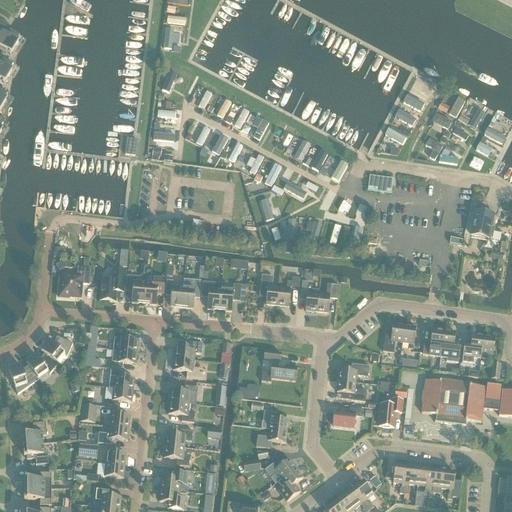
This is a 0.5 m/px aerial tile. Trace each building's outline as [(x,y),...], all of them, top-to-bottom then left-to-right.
[(496,15),(508,20),(511,10),(511,6),(501,3),(496,15)] [(164,22),(183,25),(185,16),(173,14),(175,5),(167,4),(164,22)] [(16,41),(19,36),(0,24),(0,32),(2,33),(0,36),(0,47),(10,53),(9,55),(10,55),(18,43),(16,41)] [(167,50),(179,50),(179,32),(168,31),(167,50)] [(0,79),(4,82),(3,84),(11,72),(9,70),(13,65),(0,56),(0,79)] [(172,73),(169,81),(164,79),(160,91),(169,94),(176,74),(172,73)] [(419,86),(416,90),(426,95),(431,86),(419,79),(416,84),(419,86)] [(196,105),(203,109),(212,93),(205,89),(196,105)] [(402,100),(418,109),(422,102),(406,93),(402,100)] [(455,118),(465,100),(457,96),(447,113),(455,118)] [(215,114),(222,118),(231,102),(224,98),(215,114)] [(445,112),(448,105),(439,101),(436,108),(445,112)] [(242,107),(233,125),(240,129),(249,111),(242,107)] [(156,110),(156,120),(175,119),(175,109),(156,110)] [(411,126),(417,114),(413,111),(410,116),(398,109),(394,117),(411,126)] [(465,124),(469,118),(461,113),(457,119),(465,124)] [(474,127),(482,117),(478,114),(470,124),(474,127)] [(432,123),(449,131),(452,124),(435,116),(432,123)] [(260,134),(266,122),(259,119),(253,131),(260,134)] [(175,142),(173,125),(165,126),(167,143),(175,142)] [(201,126),(196,144),(203,146),(208,128),(201,126)] [(482,134),(501,146),(505,138),(487,126),(482,134)] [(466,140),(468,134),(454,128),(451,134),(466,140)] [(386,137),(402,144),(405,137),(390,130),(386,137)] [(214,144),(220,150),(229,140),(223,135),(214,144)] [(427,158),(434,161),(442,145),(427,137),(424,145),(431,149),(427,158)] [(293,156),(302,160),(310,143),(301,139),(293,156)] [(135,157),(137,141),(127,140),(125,156),(135,157)] [(474,148),(486,156),(491,148),(479,140),(474,148)] [(237,143),(230,157),(239,161),(246,147),(237,143)] [(290,145),(283,150),(287,155),(293,151),(290,145)] [(451,153),(451,146),(441,146),(440,164),(456,165),(457,153),(451,153)] [(221,150),(219,157),(225,159),(227,152),(221,150)] [(311,167),(318,171),(327,154),(320,150),(311,167)] [(162,154),(163,162),(171,162),(170,153),(162,154)] [(256,153),(249,173),(256,175),(263,156),(256,153)] [(468,165),(478,170),(483,161),(472,156),(468,165)] [(329,178),(339,182),(347,163),(338,159),(329,178)] [(270,175),(267,181),(271,183),(278,167),(269,162),(264,173),(270,175)] [(321,167),(323,174),(329,172),(326,165),(321,167)] [(282,179),(285,173),(279,170),(276,176),(282,179)] [(287,174),(281,187),(292,191),(297,179),(287,174)] [(371,176),(369,192),(390,194),(392,179),(371,176)] [(309,186),(308,190),(303,188),(300,198),(312,201),(316,188),(309,186)] [(488,239),(491,224),(489,223),(491,215),(474,212),(472,223),(474,223),(471,236),(488,239)] [(204,223),(193,221),(191,232),(202,234),(204,223)] [(310,238),(317,240),(320,225),(313,223),(310,238)] [(337,242),(339,224),(332,223),(330,241),(337,242)] [(360,241),(361,228),(351,227),(349,239),(360,241)] [(449,244),(461,246),(462,241),(450,238),(449,244)] [(504,254),(492,252),(491,259),(503,261),(504,254)] [(76,278),(62,277),(61,288),(59,287),(58,298),(69,299),(69,297),(80,298),(81,285),(89,286),(90,270),(77,269),(76,278)] [(101,281),(100,302),(115,303),(117,288),(124,289),(125,272),(112,271),(111,282),(101,281)] [(144,304),(145,284),(139,283),(140,278),(127,276),(126,292),(133,292),(131,304),(138,305),(138,304),(144,304)] [(277,307),(279,290),(272,289),(273,277),(262,276),(260,291),(267,292),(266,306),(277,307)] [(286,290),(279,290),(277,307),(289,308),(291,290),(299,291),(300,279),(292,278),(292,283),(287,282),(286,290)] [(152,284),(145,284),(144,304),(149,305),(149,306),(156,307),(157,294),(164,295),(165,280),(152,279),(152,284)] [(170,308),(181,309),(183,286),(173,285),(173,281),(167,281),(165,297),(171,297),(170,308)] [(183,286),(181,309),(193,310),(193,299),(199,300),(201,282),(190,281),(190,286),(183,286)] [(316,313),(318,296),(319,291),(312,290),(312,287),(308,286),(308,283),(302,282),(300,297),(307,298),(305,312),(316,313)] [(214,310),(219,310),(221,290),(222,285),(203,283),(201,298),(208,299),(207,311),(213,311),(214,310)] [(326,297),(318,296),(316,313),(328,315),(330,300),(337,301),(339,286),(327,285),(326,297)] [(221,290),(219,310),(225,311),(225,312),(231,313),(232,302),(239,303),(241,286),(233,286),(233,291),(221,290)] [(402,344),(405,327),(393,325),(391,337),(385,336),(382,353),(393,354),(394,348),(395,343),(402,344)] [(416,328),(405,327),(402,344),(409,345),(408,350),(413,351),(413,346),(414,346),(416,328)] [(441,358),(444,332),(432,330),(430,345),(424,344),(422,356),(441,358)] [(455,334),(444,332),(441,358),(446,359),(446,363),(458,364),(460,349),(454,348),(455,334)] [(114,339),(113,351),(118,351),(137,354),(138,342),(125,340),(126,335),(115,334),(114,339)] [(481,360),(484,337),(472,336),(470,350),(464,349),(462,363),(473,365),(474,360),(481,360)] [(495,339),(484,337),(481,360),(492,361),(493,356),(495,339)] [(41,352),(46,356),(57,364),(64,356),(67,358),(72,345),(57,338),(53,346),(49,342),(48,344),(46,343),(42,350),(41,352)] [(175,360),(194,362),(195,355),(201,355),(202,344),(190,343),(189,349),(176,348),(175,360)] [(223,344),(222,354),(229,355),(230,345),(223,344)] [(111,363),(111,368),(122,369),(122,364),(136,366),(137,354),(118,351),(113,351),(111,363)] [(280,363),(281,355),(265,353),(264,361),(280,363)] [(26,363),(30,369),(30,368),(38,380),(47,373),(49,376),(58,365),(57,364),(46,356),(40,362),(36,356),(35,357),(33,356),(27,362),(26,363)] [(193,368),(194,362),(175,360),(173,372),(186,373),(186,378),(202,380),(203,373),(199,373),(200,369),(193,368)] [(30,368),(30,369),(23,373),(20,366),(18,367),(17,365),(10,370),(8,371),(17,396),(39,381),(38,380),(30,368)] [(498,381),(500,366),(493,365),(491,380),(498,381)] [(295,383),(296,369),(272,366),(271,374),(263,373),(262,383),(271,384),(272,380),(295,383)] [(339,370),(338,382),(356,384),(356,377),(368,378),(369,367),(354,366),(354,372),(339,370)] [(113,390),(133,392),(134,380),(121,378),(121,373),(110,372),(110,377),(115,378),(113,390)] [(440,383),(425,381),(424,393),(423,392),(421,403),(423,403),(421,414),(436,416),(436,423),(435,422),(435,423),(466,427),(466,426),(465,426),(466,421),(481,423),(482,410),(499,412),(499,417),(511,418),(511,392),(501,391),(501,388),(487,386),(487,389),(470,387),(470,384),(441,381),(440,383)] [(356,384),(338,382),(337,394),(351,395),(350,402),(365,403),(366,392),(355,391),(356,384)] [(81,392),(79,384),(72,386),(73,394),(81,392)] [(171,391),(170,403),(189,405),(195,406),(197,388),(185,387),(184,393),(171,391)] [(131,404),(133,392),(113,390),(112,401),(107,401),(107,406),(118,407),(118,402),(131,404)] [(402,401),(392,400),(391,407),(381,405),(378,427),(393,429),(395,414),(401,414),(402,401)] [(189,405),(170,403),(168,415),(182,417),(181,422),(192,423),(193,412),(188,412),(189,405)] [(96,409),(83,407),(81,423),(94,424),(96,409)] [(362,419),(363,411),(350,409),(349,415),(335,414),(333,427),(353,430),(355,418),(362,419)] [(270,431),(287,433),(288,422),(274,420),(275,414),(264,412),(262,430),(270,431)] [(20,422),(19,415),(10,416),(11,423),(20,422)] [(111,416),(109,428),(129,430),(130,418),(111,416)] [(22,436),(23,446),(43,445),(42,437),(46,437),(45,424),(32,425),(33,431),(24,432),(25,432),(26,435),(22,436)] [(129,430),(109,428),(108,435),(99,434),(98,444),(111,446),(112,440),(127,442),(129,430)] [(165,447),(184,449),(185,442),(191,443),(192,432),(180,430),(179,436),(166,435),(165,447)] [(208,430),(207,439),(221,440),(222,431),(208,430)] [(285,445),(287,433),(270,431),(269,438),(258,437),(256,448),(271,450),(271,443),(285,445)] [(43,445),(23,446),(24,457),(27,457),(28,460),(27,460),(27,461),(35,460),(36,466),(48,465),(47,452),(43,452),(43,445)] [(98,447),(80,445),(79,457),(97,459),(98,447)] [(183,456),(184,449),(165,447),(164,459),(177,461),(176,467),(188,468),(190,457),(183,456)] [(357,449),(347,453),(351,462),(361,458),(357,449)] [(268,458),(267,452),(258,453),(259,460),(268,458)] [(106,453),(105,465),(124,468),(126,455),(106,453)] [(260,469),(259,461),(243,464),(244,472),(260,469)] [(275,486),(278,484),(277,483),(296,470),(289,461),(277,469),(273,464),(264,471),(275,486)] [(124,468),(105,465),(104,478),(123,480),(124,468)] [(404,495),(407,469),(395,467),(393,484),(401,485),(401,490),(400,490),(399,495),(404,495)] [(417,487),(419,470),(407,469),(404,495),(408,496),(409,491),(408,491),(409,486),(417,487)] [(277,483),(278,484),(281,489),(277,493),(286,504),(300,494),(294,486),(303,479),(296,470),(277,483)] [(428,498),(431,472),(419,470),(417,487),(425,488),(424,493),(423,493),(416,492),(414,507),(426,509),(428,498)] [(441,490),(443,473),(431,472),(428,498),(432,499),(433,494),(432,494),(433,489),(441,490)] [(455,475),(443,473),(441,490),(449,491),(448,496),(447,496),(447,501),(452,501),(452,498),(459,499),(461,482),(454,482),(455,475)] [(24,480),(24,490),(51,490),(51,480),(51,474),(40,474),(40,480),(24,480)] [(161,479),(160,491),(179,493),(185,494),(187,476),(175,474),(174,480),(161,479)] [(87,475),(86,482),(100,484),(101,477),(87,475)] [(216,475),(207,475),(206,485),(215,486),(216,475)] [(376,489),(381,485),(375,478),(370,482),(376,489)] [(511,511),(511,481),(499,480),(497,496),(507,497),(505,511),(511,511)] [(73,481),(63,481),(63,490),(72,490),(73,481)] [(353,490),(370,511),(373,509),(370,504),(369,505),(366,501),(373,496),(363,483),(353,490)] [(24,490),(24,500),(40,500),(40,507),(51,507),(51,500),(51,490),(24,490)] [(101,501),(101,509),(120,511),(121,499),(108,497),(109,491),(96,490),(95,501),(101,501)] [(344,497),(354,511),(360,506),(363,510),(364,511),(369,511),(370,511),(353,490),(344,497)] [(179,493),(160,491),(159,503),(172,504),(171,510),(184,511),(185,501),(179,500),(179,493)] [(213,498),(205,497),(204,507),(212,508),(213,498)] [(352,511),(354,511),(344,497),(334,505),(339,511),(352,511)]
